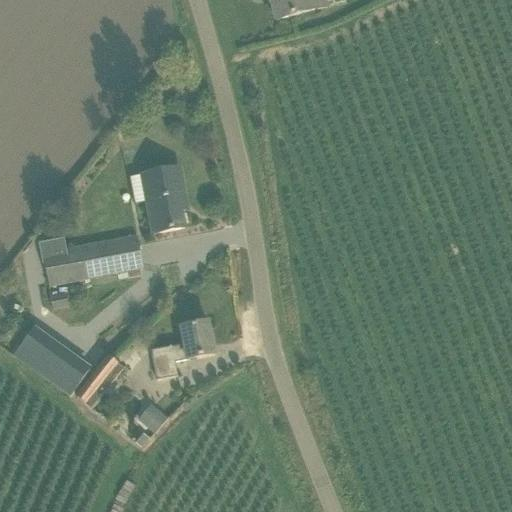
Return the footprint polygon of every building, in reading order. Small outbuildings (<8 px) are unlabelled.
[(270,0),(277,22),(327,8),(324,0),(270,0)] [(185,200),(179,170),(142,177),(153,236),(185,230),(179,201),(185,200)] [(137,239),(43,257),(49,288),(143,270),(137,239)] [(53,312),(69,309),(66,295),(51,298),(53,312)] [(187,362),(215,357),(215,356),(214,356),(208,327),(208,326),(209,326),(209,325),(181,329),(184,347),(172,349),(151,353),(157,382),(178,378),(175,364),(187,362)] [(12,360),(24,368),(41,344),(30,336),(12,360)] [(108,358),(76,399),(91,411),(123,370),(108,358)] [(168,420),(157,411),(144,427),(155,435),(168,420)]
